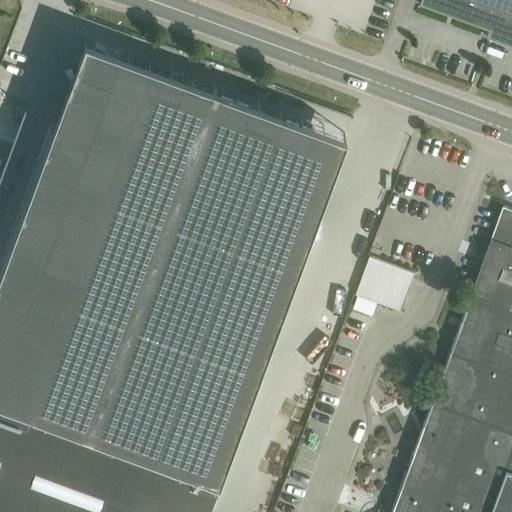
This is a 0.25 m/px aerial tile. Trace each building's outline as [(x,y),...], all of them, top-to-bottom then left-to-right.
[(511,0),(419,0),(418,4),(496,32),(507,36),(504,44),(511,46),(511,0)] [(294,225),(45,134),(0,256),(0,511),(205,511),(216,482),(202,477),(294,225)] [(511,511),(511,210),(502,206),(468,298),(466,297),(465,298),(468,299),(449,349),(447,349),(449,350),(430,401),(428,400),(430,401),(389,511),(511,511)] [(406,311),(420,271),(373,255),(355,307),(377,315),(381,302),(406,311)] [(351,281),(360,284),(367,263),(357,260),(351,281)] [(278,313),(284,294),(276,292),(270,310),(278,313)]
